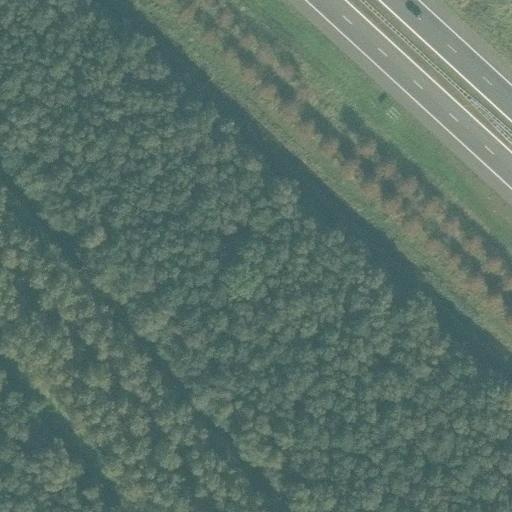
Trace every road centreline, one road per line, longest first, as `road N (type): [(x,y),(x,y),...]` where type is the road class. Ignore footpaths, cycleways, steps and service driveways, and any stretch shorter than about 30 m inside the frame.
road 1 (motorway): [(321,0),(511,174)]
road 2 (motorway): [(511,104),(396,0)]
